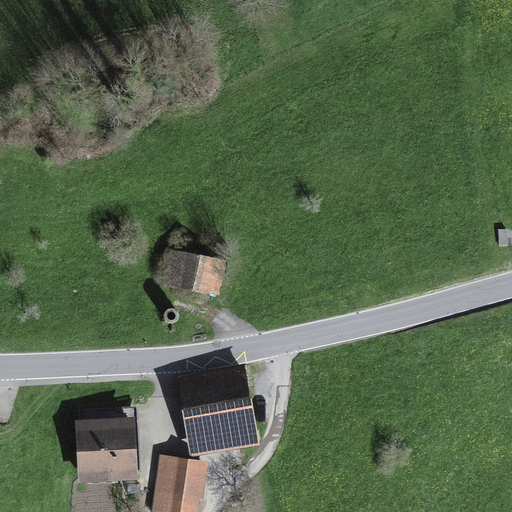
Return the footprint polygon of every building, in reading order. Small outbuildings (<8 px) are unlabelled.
[(229,269),(175,256),(166,293),(220,307),(229,269)] [(172,324),(175,323),(177,322),(179,320),(180,318),(180,315),(180,313),(178,310),(176,309),(174,308),(171,308),(169,309),(167,310),(165,312),(164,315),(165,317),(166,320),(167,322),(169,323),(172,324)] [(253,374),(185,384),(197,460),(264,449),(253,374)] [(145,427),(81,430),(85,493),(148,490),(145,427)] [(210,472),(172,466),(166,503),(204,509),(210,472)]
